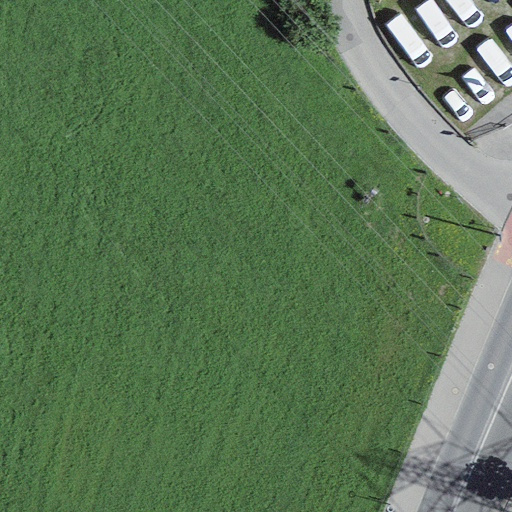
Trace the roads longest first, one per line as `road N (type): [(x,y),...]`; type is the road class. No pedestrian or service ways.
road 1 (unclassified): [(348,0),(357,28),(450,165),(511,200)]
road 2 (secondary): [(511,322),(448,511)]
